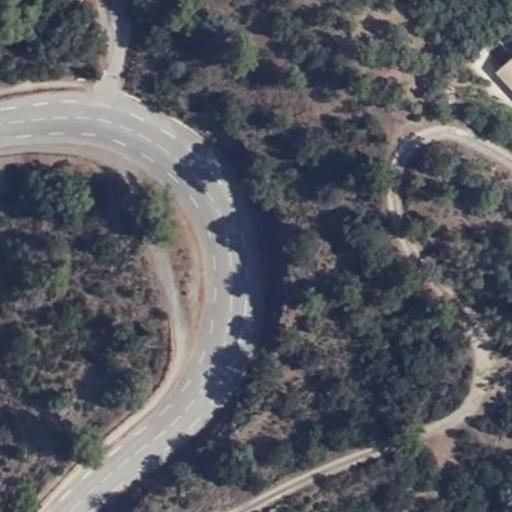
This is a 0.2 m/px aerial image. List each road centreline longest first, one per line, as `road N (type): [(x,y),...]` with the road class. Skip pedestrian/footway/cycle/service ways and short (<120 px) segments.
road 1 (track): [(246,511),(440,426),(471,399),(478,382),(473,324),(410,251),(392,200),(395,173),(401,151),(427,132),(458,133),(511,162)]
road 2 (tertiary): [(67,511),(208,381),(227,347),(233,309),(223,224),(202,182),(173,151),(104,118)]
